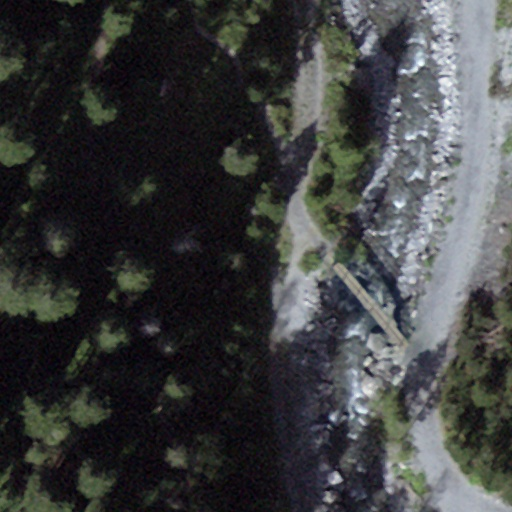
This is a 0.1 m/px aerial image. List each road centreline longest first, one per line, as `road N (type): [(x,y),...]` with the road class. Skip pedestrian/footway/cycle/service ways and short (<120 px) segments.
road 1 (track): [(412,364),(461,230),(489,94),(483,0)]
road 2 (track): [(412,364),(414,386),(468,500)]
